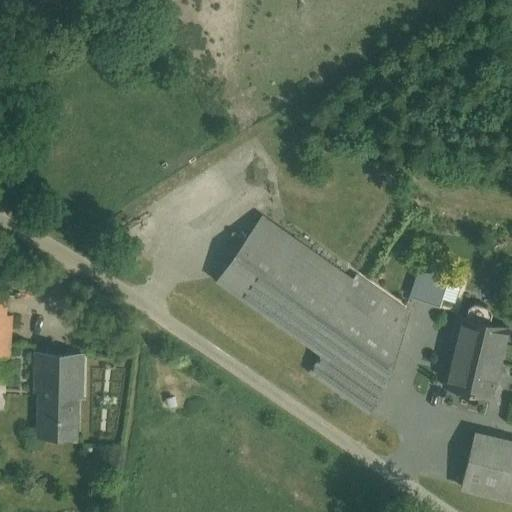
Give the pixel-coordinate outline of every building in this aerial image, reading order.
[(410,304),(274,214),(229,281),(322,343),(309,363),(374,407),(410,304)] [(426,256),(418,286),(455,295),(462,265),(426,256)] [(461,321),(446,386),(490,397),(506,331),(461,321)] [(69,346),(33,345),(31,432),(67,432),(69,346)] [(511,442),(473,433),(460,486),(511,498),(511,442)]
